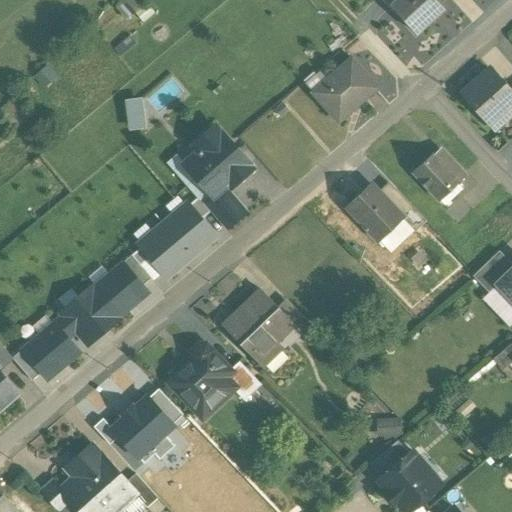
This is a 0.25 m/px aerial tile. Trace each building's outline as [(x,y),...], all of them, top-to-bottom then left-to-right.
[(129,0),(126,0),(116,9),(125,20),(137,9),(129,0)] [(382,0),(391,9),(393,7),(392,6),(398,0),(382,0)] [(398,0),(392,6),(393,7),(417,34),(433,19),(431,16),(441,6),(435,0),(398,0)] [(113,8),(92,26),(99,33),(120,15),(113,8)] [(135,45),(129,37),(114,50),(120,57),(135,45)] [(312,92),(311,93),(333,117),(359,95),(364,101),(378,88),(351,58),(327,79),(312,92)] [(46,67),(34,78),(45,89),(57,78),(46,67)] [(511,95),(509,92),(489,70),(462,95),(489,125),(511,103),(511,95)] [(317,76),(306,85),(312,92),(327,79),(322,74),(318,78),(317,76)] [(15,99),(0,111),(14,129),(29,117),(15,99)] [(129,130),(145,128),(141,99),(125,101),(129,130)] [(272,112),(279,119),(289,111),(282,103),(272,112)] [(251,130),(258,139),(272,128),(265,119),(251,130)] [(231,187),(252,169),(215,127),(195,145),(200,151),(184,164),(213,198),(224,188),(229,184),(231,187)] [(445,155),(440,160),(433,153),(412,172),(438,200),(439,198),(452,186),(464,175),(445,155)] [(384,201),(370,186),(345,209),(377,242),(402,219),(384,201)] [(452,186),(439,198),(445,204),(457,192),(452,186)] [(245,213),(224,188),(213,198),(205,205),(226,230),(245,213)] [(426,221),(396,189),(384,201),(402,219),(414,232),(426,221)] [(189,206),(201,221),(210,213),(198,199),(189,206)] [(201,221),(189,206),(188,204),(163,225),(191,259),(216,238),(201,221)] [(466,245),(476,256),(479,254),(491,243),(511,222),(511,220),(503,210),(466,245)] [(163,225),(138,246),(141,248),(149,259),(166,279),(175,271),(176,272),(191,259),(163,225)] [(499,251),(491,243),(479,254),(487,263),(499,251)] [(140,266),(149,259),(141,248),(131,256),(140,266)] [(511,268),(511,265),(499,251),(487,263),(473,276),(489,293),(497,285),(496,284),(511,268)] [(123,265),(141,287),(151,279),(140,266),(131,256),(122,264),(123,265)] [(64,317),(24,351),(42,373),(48,379),(79,353),(67,339),(76,331),(88,345),(120,319),(118,317),(147,294),(141,287),(123,265),(95,289),(93,287),(62,314),(64,317)] [(511,268),(496,284),(497,285),(511,301),(511,268)] [(259,291),(222,327),(261,368),(281,348),(269,335),(286,319),(259,291)] [(298,315),(290,323),(307,341),(316,333),(298,315)] [(511,343),(493,360),(502,371),(511,362),(511,360),(511,361),(511,360),(511,343)] [(0,344),(0,365),(2,368),(13,360),(12,359),(0,344)] [(229,372),(203,345),(197,345),(191,351),(190,358),(193,361),(169,384),(194,411),(207,399),(215,407),(233,390),(234,389),(224,379),(230,373),(229,372)] [(31,382),(42,373),(24,351),(23,350),(12,359),(13,360),(31,382)] [(261,385),(240,362),(229,372),(230,373),(224,379),(234,389),(233,390),(244,402),(261,385)] [(0,407),(16,394),(0,375),(0,407)] [(148,400),(172,426),(183,416),(159,389),(148,400)] [(389,440),(405,424),(375,393),(359,409),(389,440)] [(144,464),(154,455),(159,461),(175,447),(164,435),(173,427),(172,426),(148,400),(146,398),(135,408),(132,405),(121,416),(124,419),(112,430),(119,437),(144,464)] [(109,445),(119,437),(112,430),(103,420),(94,428),(109,445)] [(398,441),(370,464),(382,478),(409,454),(398,441)] [(125,482),(92,445),(75,460),(83,469),(59,490),(69,501),(78,511),(116,511),(135,496),(136,495),(125,482)] [(382,478),(378,481),(388,492),(386,494),(394,504),(396,502),(404,511),(408,511),(441,484),(413,451),(409,454),(382,478)] [(157,498),(135,473),(125,482),(136,495),(135,496),(146,509),(157,498)] [(52,481),(40,492),(58,511),(69,501),(59,490),(52,481)] [(16,511),(5,499),(0,503),(0,511),(16,511)]
